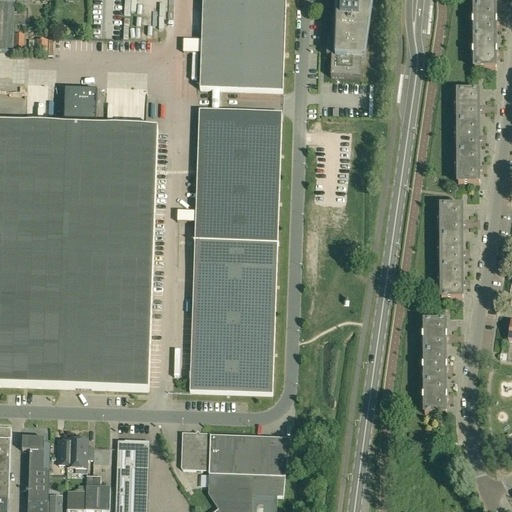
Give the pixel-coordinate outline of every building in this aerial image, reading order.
[(0,0),(0,53),(13,54),(14,25),(15,5),(15,0),(0,0)] [(203,0),(202,43),(202,56),(200,92),(212,92),(212,113),(200,113),(191,381),(190,394),(273,397),(282,115),(218,113),(219,92),(283,94),(286,0),(203,0)] [(333,0),(332,43),(327,42),(327,58),(332,58),(331,80),(361,81),(361,62),(365,62),(373,0),(333,0)] [(474,0),(475,10),(496,10),(495,0),(474,0)] [(496,22),(496,10),(475,10),(475,41),(496,40),(496,28),(497,28),(497,22),(496,22)] [(496,52),(496,40),(475,41),(475,71),(496,71),(496,58),(497,58),(497,52),(496,52)] [(47,56),(48,41),(36,41),(36,56),(47,56)] [(184,42),(183,55),(202,56),(202,43),(184,42)] [(65,91),(64,122),(96,123),(97,107),(98,107),(98,105),(97,105),(97,101),(98,101),(98,100),(97,100),(97,92),(65,91)] [(479,94),(458,94),(458,125),(479,125),(479,94)] [(479,155),(479,125),(458,125),(458,156),(479,155)] [(149,393),(158,133),(0,127),(0,388),(60,390),(75,391),(149,393)] [(480,186),(479,155),(458,156),(458,186),(480,186)] [(462,209),(441,209),(441,240),(463,240),(462,209)] [(463,270),(463,240),(441,240),(442,270),(463,270)] [(463,301),(463,270),(442,270),(442,301),(462,301),(463,301)] [(440,325),(425,325),(425,355),(446,355),(446,343),(447,343),(447,337),(446,337),(446,325),(443,325),(443,323),(440,323),(440,325)] [(446,368),(446,355),(425,355),(425,386),(446,385),(446,373),(447,373),(447,368),(446,368)] [(446,397),(446,385),(425,386),(425,416),(446,416),(446,403),(447,403),(447,398),(446,397)] [(7,511),(8,502),(9,502),(12,429),(0,428),(0,511),(7,511)] [(284,500),(285,480),(291,441),(211,438),(211,436),(183,435),(181,471),(183,472),(209,473),(209,480),(200,479),(200,488),(209,489),(209,497),(218,511),(276,511),(277,500),(284,500)] [(23,440),(23,453),(30,453),(28,511),(48,511),(49,504),(51,445),(45,445),(45,441),(23,440)] [(59,443),(58,467),(67,467),(67,470),(87,471),(87,462),(88,444),(88,442),(87,442),(87,441),(86,440),(81,440),(80,441),(80,442),(68,441),(68,444),(59,443)] [(118,443),(115,511),(147,511),(150,444),(118,443)] [(460,462),(451,461),(450,471),(459,471),(459,468),(459,465),(460,462)] [(93,479),(87,479),(86,488),(86,495),(68,494),(67,511),(109,511),(110,489),(101,488),(101,479),(93,479)] [(61,511),(62,498),(50,497),(49,511),(61,511)]
